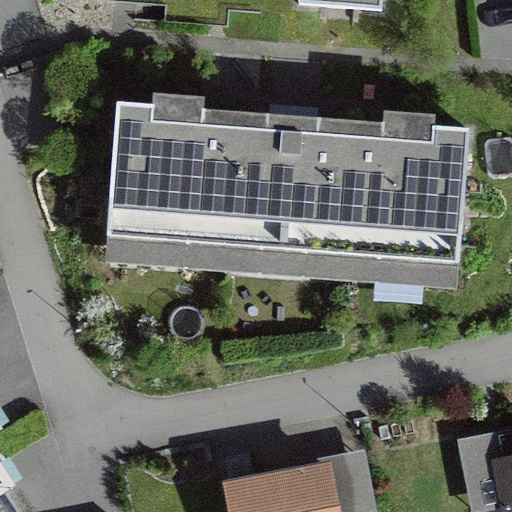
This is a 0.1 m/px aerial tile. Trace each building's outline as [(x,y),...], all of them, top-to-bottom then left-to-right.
[(300,0),(300,13),(383,19),(384,0),(300,0)] [(151,107),(116,105),(107,241),(458,266),(468,131),(434,129),(433,140),(317,132),(318,120),(294,118),(268,116),(267,130),(150,121),(151,107)] [(0,511),(21,511),(10,495),(15,492),(13,488),(21,483),(7,461),(0,465),(0,437),(3,435),(0,430),(0,428),(8,424),(0,411),(0,511)] [(511,511),(511,430),(456,442),(470,511),(511,511)] [(229,485),(221,486),(225,511),(378,511),(368,454),(320,462),(321,468),(255,480),(250,456),(225,461),(229,485)]
